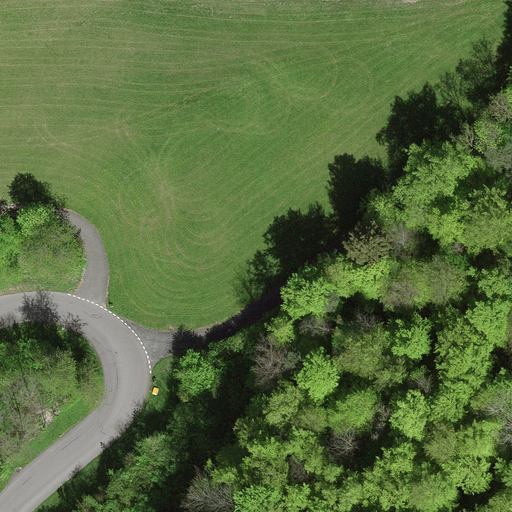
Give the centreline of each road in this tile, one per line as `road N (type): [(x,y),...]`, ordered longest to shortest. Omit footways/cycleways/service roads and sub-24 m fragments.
road 1 (track): [(511,104),(235,324),(208,336),(122,344)]
road 2 (tertiary): [(9,511),(111,418),(123,401),(129,363),(109,328),(88,316),(43,306),(0,313)]
road 3 (track): [(88,316),(96,275),(79,231),(51,220),(0,218)]
